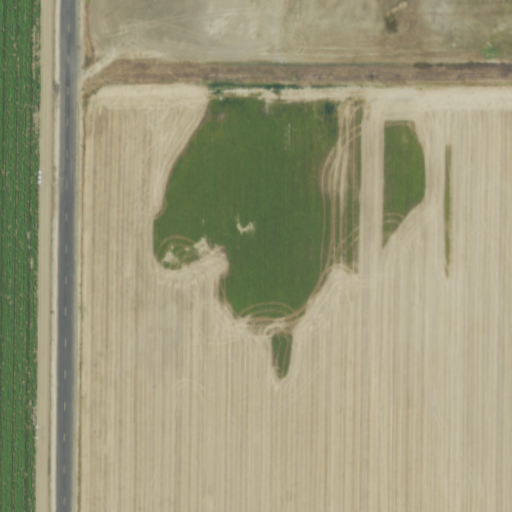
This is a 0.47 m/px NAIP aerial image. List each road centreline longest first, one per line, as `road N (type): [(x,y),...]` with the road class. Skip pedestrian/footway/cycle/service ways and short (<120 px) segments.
road 1 (residential): [(72,0),(67,511)]
road 2 (track): [(74,89),(511,91)]
